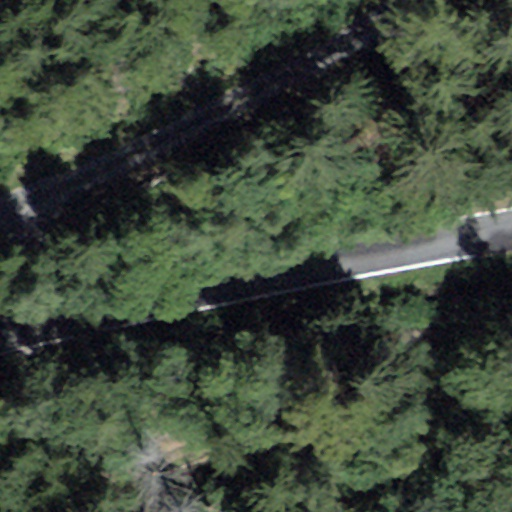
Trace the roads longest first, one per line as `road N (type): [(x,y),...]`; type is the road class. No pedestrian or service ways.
road 1 (track): [(0,501),(49,474),(249,410),(511,304)]
road 2 (unclassified): [(511,228),(353,253),(0,337)]
road 3 (track): [(0,214),(319,78),(440,0)]
